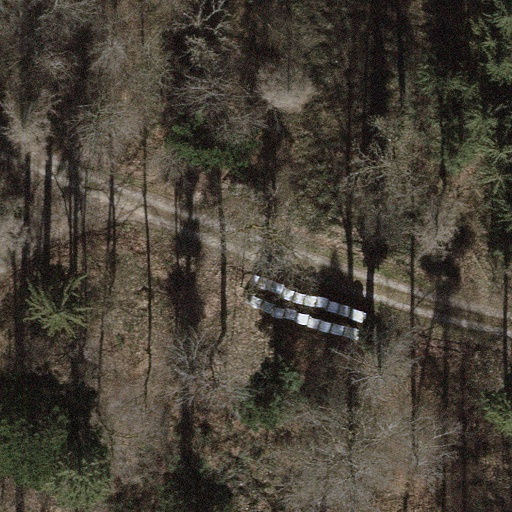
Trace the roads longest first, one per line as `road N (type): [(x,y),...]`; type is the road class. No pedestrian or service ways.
road 1 (track): [(511,311),(329,268),(0,117)]
road 2 (track): [(0,241),(86,152)]
